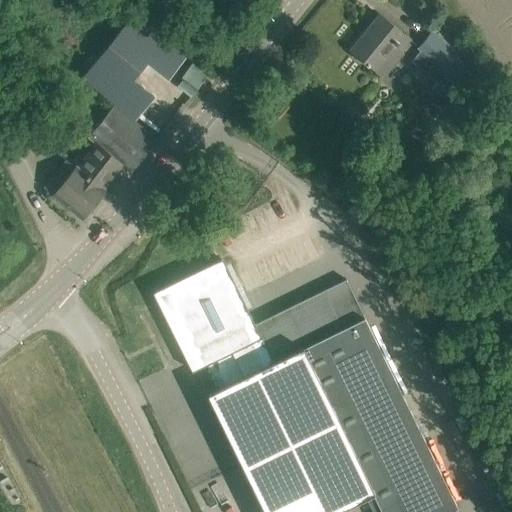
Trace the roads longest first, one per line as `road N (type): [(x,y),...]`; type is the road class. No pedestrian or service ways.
road 1 (tertiary): [(67,285),(296,0)]
road 2 (unclassified): [(175,511),(74,322),(67,285)]
road 3 (unclassified): [(67,285),(51,228),(0,120)]
